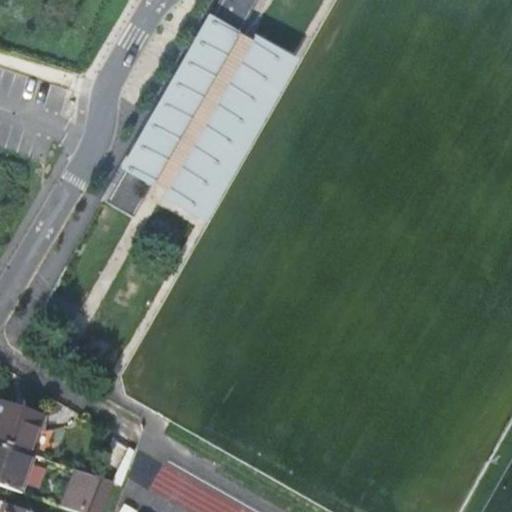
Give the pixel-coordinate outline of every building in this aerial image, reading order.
[(221,0),(193,49),(220,64),(256,0),(221,0)] [(187,212),(272,65),(245,50),(232,73),(240,78),(236,84),(228,79),(217,100),(223,103),(220,109),(213,105),(202,125),(208,129),(205,135),(198,131),(178,167),(184,171),(181,176),(174,173),(161,197),(187,212)] [(183,129),(200,97),(170,79),(98,205),(128,223),(134,212),(128,209),(131,203),(137,207),(155,176),(149,172),(152,167),(159,170),(179,134),(173,131),(176,125),(183,129)] [(0,399),(0,442),(30,453),(44,415),(0,399)] [(0,484),(17,490),(30,453),(0,442),(0,484)] [(76,469),(63,506),(71,509),(80,511),(85,511),(97,476),(76,469)] [(98,511),(110,481),(97,476),(85,511),(98,511)] [(0,502),(0,511),(37,511),(2,498),(0,502)] [(122,503),(116,511),(134,511),(135,511),(122,503)]
